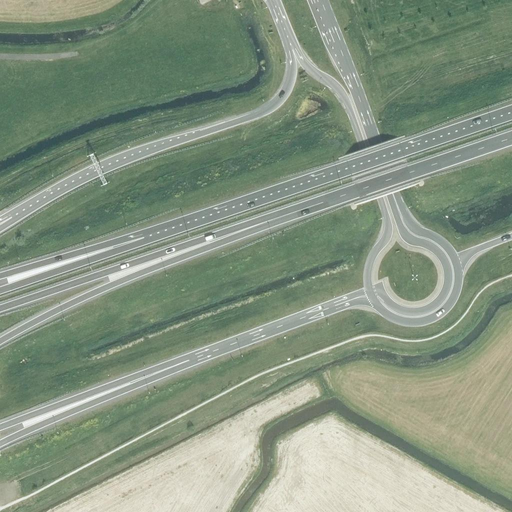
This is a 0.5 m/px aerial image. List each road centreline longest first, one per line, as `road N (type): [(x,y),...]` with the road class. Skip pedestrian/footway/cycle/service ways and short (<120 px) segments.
road 1 (trunk): [(0,342),(140,273),(356,192)]
road 2 (trunk): [(0,309),(356,192)]
road 3 (trunk): [(511,114),(158,233)]
road 4 (trunk): [(292,49),(288,82),(268,107),(102,168),(17,215)]
road 5 (primary): [(292,49),(341,94),(388,226),(367,271),(369,293)]
road 6 (primary): [(369,293),(421,312),(446,288),(438,254),(401,231),(389,185)]
road 7 (trunk): [(0,443),(188,360)]
road 8 (trunk): [(0,427),(188,360)]
road 9 (primary): [(389,185),(320,0)]
road 10 (trunk): [(188,360),(369,293)]
road 11 (trunk): [(158,233),(0,291)]
road 12 (trunk): [(356,192),(511,139)]
road 13 (trunk): [(158,233),(0,276)]
road 14 (primary): [(369,293),(389,316),(418,322),(451,302),(456,267)]
